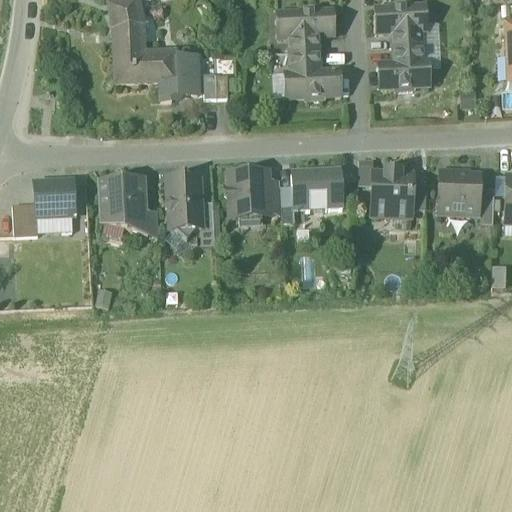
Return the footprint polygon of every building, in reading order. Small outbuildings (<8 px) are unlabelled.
[(115,90),(160,88),(175,87),(174,61),(173,61),(142,62),(141,39),(145,35),(146,34),(147,32),(144,28),(140,29),(136,5),(137,5),(136,1),(142,0),(119,0),(121,5),(108,8),(113,35),(115,90)] [(423,67),(422,51),(421,35),(426,35),(425,28),(425,12),(409,13),(408,9),(389,10),(390,14),(374,14),(375,38),(391,37),(392,52),(393,68),(377,69),(379,93),(394,92),(394,96),(413,94),(413,91),(429,90),(428,74),(428,66),(423,67)] [(277,43),(288,42),(318,41),(334,40),(332,17),(317,17),(317,13),(298,14),(298,18),(276,19),(277,43)] [(438,27),(425,28),(426,35),(421,35),(422,51),(440,50),(438,27)] [(288,42),(289,58),(319,56),(318,41),(288,42)] [(441,73),(440,50),(422,51),(423,67),(428,66),(428,74),(441,73)] [(173,56),(173,61),(174,61),(175,87),(160,88),(160,107),(171,106),(176,101),(197,100),(196,63),(187,63),(186,55),(173,56)] [(289,58),(290,79),(320,77),(319,56),(289,58)] [(339,76),(320,77),(290,79),(284,79),(285,102),(304,101),(304,105),(323,104),(323,100),(340,100),(339,76)] [(285,102),(284,79),(271,80),(273,103),(285,102)] [(203,105),(215,104),(215,81),(215,80),(203,81),(203,105)] [(227,81),(215,81),(215,104),(227,104),(227,81)] [(475,94),(459,95),(460,113),(476,112),(475,94)] [(511,111),(511,96),(508,97),(501,97),(502,112),(511,111)] [(258,124),(257,110),(241,111),(242,125),(258,124)] [(357,188),(371,189),(372,177),(372,167),(358,166),(357,188)] [(291,192),(292,215),(293,215),(342,213),(339,174),(290,177),(291,192)] [(406,222),(410,222),(411,215),(411,187),(412,178),(400,178),(397,175),(386,175),(384,177),(372,177),(371,189),(370,221),(386,221),(406,222)] [(477,220),(479,220),(480,194),(480,180),(468,179),(468,176),(438,175),(437,218),(477,220)] [(230,206),(230,220),(267,219),(266,187),(265,178),(228,180),(229,194),(223,201),(230,206)] [(123,233),(145,238),(144,217),(142,184),(117,186),(115,182),(109,186),(98,187),(101,228),(107,230),(123,233)] [(200,208),(199,194),(196,195),(195,196),(189,190),(190,189),(190,186),(184,187),(183,182),(166,183),(168,209),(164,213),(168,216),(174,221),(168,227),(169,230),(174,235),(186,245),(196,234),(200,234),(201,234),(200,208)] [(198,186),(190,186),(190,189),(189,190),(195,196),(196,195),(199,194),(198,186)] [(266,187),(267,219),(280,218),(279,192),(279,186),(266,187)] [(411,215),(424,215),(425,187),(411,187),(411,215)] [(71,188),(35,190),(36,210),(36,222),(71,221),(72,220),(71,188)] [(280,218),(281,228),(293,228),(293,215),(292,215),(291,192),(279,192),(280,218)] [(477,229),(492,230),(493,194),(480,194),(479,220),(477,220),(477,229)] [(200,234),(200,236),(213,235),(212,207),(200,208),(201,234),(200,234)] [(213,235),(214,251),(221,251),(218,207),(212,207),(213,235)] [(36,210),(11,211),(13,242),(37,241),(37,239),(36,222),(36,210)] [(145,238),(157,241),(156,217),(144,217),(145,238)] [(72,237),(71,221),(36,222),(37,239),(72,237)] [(406,222),(386,221),(385,236),(406,236),(406,222)] [(123,233),(107,230),(103,245),(119,249),(123,233)] [(186,245),(174,235),(164,246),(176,256),(186,245)] [(214,251),(213,235),(200,236),(201,252),(214,251)] [(490,292),(504,293),(505,272),(491,271),(490,292)]
